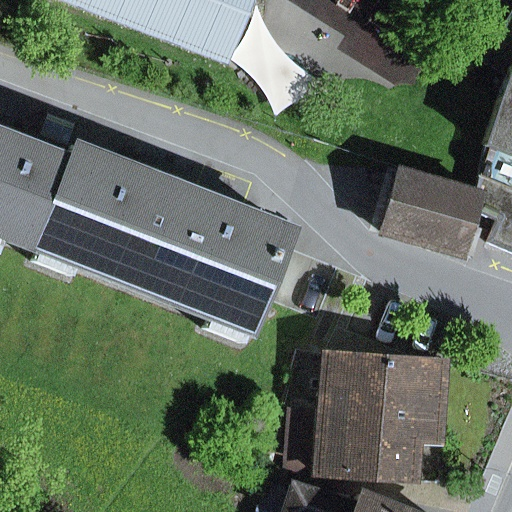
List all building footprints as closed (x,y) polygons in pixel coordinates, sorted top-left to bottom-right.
[(64,0),(211,57),(233,0),(64,0)] [(511,5),(503,0),(486,0),(460,45),(504,72),(511,61),(511,5)] [(511,70),(510,70),(477,193),(473,211),(495,221),(486,242),(511,253),(511,70)] [(0,116),(0,134),(4,137),(10,121),(0,116)] [(0,237),(1,238),(29,249),(64,160),(4,137),(0,134),(0,237)] [(243,333),(247,335),(288,231),(178,188),(135,172),(70,146),(64,160),(29,249),(35,251),(72,266),(206,318),(243,333)] [(184,172),(142,155),(135,172),(178,188),(184,172)] [(479,229),(469,226),(473,211),(477,193),(398,169),(380,232),(470,259),(479,229)] [(68,277),(72,266),(35,251),(31,263),(68,277)] [(238,344),(243,333),(206,318),(201,329),(238,344)] [(413,443),(434,444),(439,362),(323,353),(318,413),(289,410),(284,471),(411,483),(413,443)] [(280,511),(397,511),(356,495),(351,506),(290,485),(280,511)]
